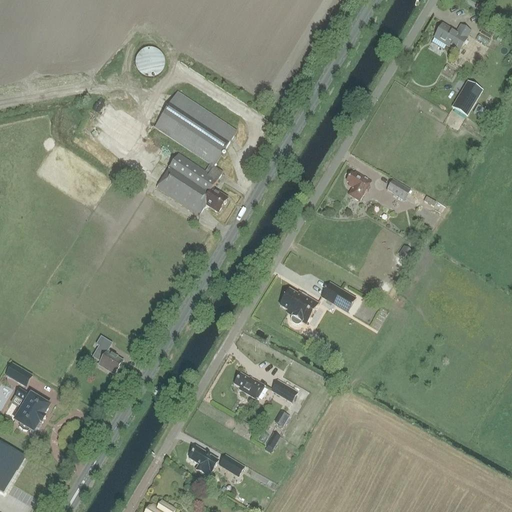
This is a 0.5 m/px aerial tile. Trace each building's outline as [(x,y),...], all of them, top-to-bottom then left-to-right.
[(466,40),(470,33),(461,27),(457,35),(443,26),(435,39),(459,54),(467,41),(466,40)] [(162,72),(164,70),(164,67),(165,65),(165,62),(164,60),(163,57),(162,55),(160,53),(158,52),(155,50),(153,50),(150,50),(147,50),(145,51),(142,52),(140,53),(138,55),(137,57),(136,60),(135,62),(135,65),(136,68),(137,70),(138,72),(140,74),(142,76),(144,78),(146,78),(149,79),(152,79),(154,78),(157,77),(159,76),(161,74),(162,72)] [(468,83),(452,109),(467,118),(482,92),(468,83)] [(218,215),(227,200),(212,190),(223,174),(214,168),(237,133),(177,94),(155,128),(211,164),(206,173),(179,155),(157,190),(199,217),(206,207),(218,215)] [(349,187),(352,189),(348,196),(360,203),(372,183),(356,174),(354,176),(352,174),(347,183),(350,185),(349,187)] [(393,181),(387,191),(394,195),(393,196),(404,203),(411,191),(393,181)] [(416,216),(435,224),(439,214),(420,206),(416,216)] [(398,256),(407,262),(413,253),(404,247),(398,256)] [(321,299),(347,315),(356,300),(330,284),(321,299)] [(306,326),(319,306),(300,294),(298,297),(290,291),(280,307),(289,313),(287,315),(293,318),(291,320),(291,323),(292,325),(296,327),(299,327),(301,326),(302,324),(306,326)] [(101,364),(99,367),(115,376),(123,363),(112,356),(113,355),(108,353),(113,345),(101,338),(96,346),(99,348),(92,359),(101,364)] [(26,389),(33,378),(12,365),(5,377),(26,389)] [(250,381),(241,375),(235,386),(241,390),(240,391),(257,402),(266,388),(251,379),(250,381)] [(292,405),(298,394),(278,382),(271,393),(292,405)] [(18,417),(14,423),(20,427),(20,428),(23,431),(27,432),(28,431),(33,434),(39,424),(41,426),(45,419),(43,418),(49,408),(30,396),(29,398),(19,392),(15,398),(25,405),(24,407),(22,405),(15,416),(18,417)] [(276,423),(285,427),(290,416),(281,412),(276,423)] [(270,439),(266,446),(273,451),(278,443),(270,439)] [(0,445),(0,491),(4,494),(24,459),(0,445)] [(196,449),(189,461),(199,467),(196,472),(208,479),(211,474),(212,474),(219,464),(210,459),(211,457),(196,449)] [(245,468),(226,457),(220,467),(238,479),(245,468)] [(175,511),(162,503),(159,509),(154,506),(151,509),(150,508),(147,511),(175,511)]
